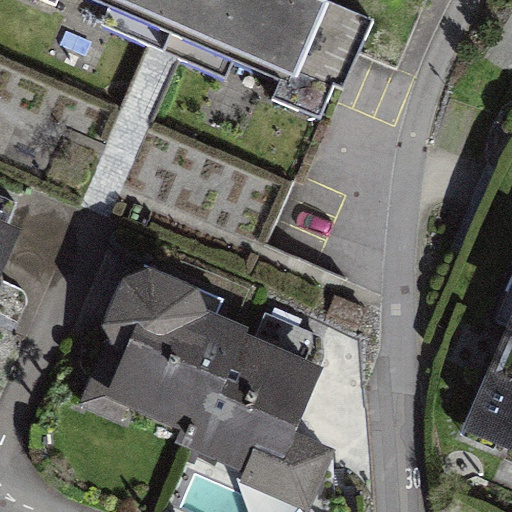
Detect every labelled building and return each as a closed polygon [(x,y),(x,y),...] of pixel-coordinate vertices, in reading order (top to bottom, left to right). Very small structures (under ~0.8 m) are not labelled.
[(76,0),(293,93),(325,21),(276,0),(76,0)] [(0,260),(12,234),(0,228),(0,260)] [(184,430),(247,334),(248,328),(217,313),(223,301),(150,266),(126,275),(108,318),(129,352),(108,401),(184,430)] [(511,327),(463,439),(511,460),(511,327)] [(322,368),(247,334),(184,430),(177,445),(187,448),(244,471),(240,479),(308,511),(311,511),(335,451),(294,435),(308,402),(322,368)]
